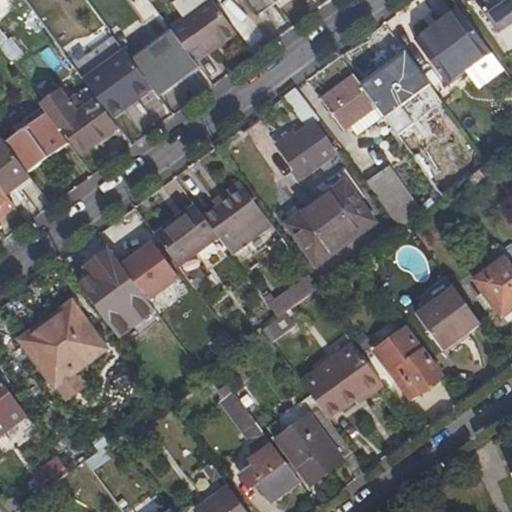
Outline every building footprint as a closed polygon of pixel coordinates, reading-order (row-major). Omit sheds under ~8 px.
[(210,0),(209,0),(169,27),(172,32),(194,61),(205,52),(206,54),(235,33),(210,0)] [(248,0),(259,14),(274,3),(272,0),(248,0)] [(501,35),(511,27),(511,0),(478,0),(476,2),(501,35)] [(479,84),(502,67),(460,9),(417,41),(447,82),(467,67),(479,84)] [(172,32),(131,61),(137,68),(154,91),(156,94),(196,65),(194,61),(172,32)] [(131,61),(123,49),(111,58),(125,77),(127,75),(137,68),(131,61)] [(377,106),(384,116),(428,83),(407,55),(381,74),(379,71),(361,85),(377,106)] [(137,68),(127,75),(132,83),(144,98),(154,91),(137,68)] [(96,73),(85,81),(98,99),(109,91),(96,73)] [(344,129),(377,106),(361,85),(356,78),(323,102),(344,129)] [(144,98),(132,83),(104,104),(118,124),(147,102),(144,98)] [(45,113),(59,131),(63,127),(81,151),(97,140),(100,144),(119,130),(96,100),(77,114),(60,91),(40,106),(45,113)] [(316,125),(320,122),(301,96),(290,104),(309,130),(297,139),(294,134),(279,145),(303,179),(337,155),(316,125)] [(45,113),(5,141),(27,173),(67,143),(59,131),(45,113)] [(0,142),(0,185),(6,195),(31,177),(27,173),(5,141),(3,140),(0,142)] [(399,230),(408,224),(421,214),(388,170),(367,186),(399,230)] [(0,216),(15,206),(6,195),(0,185),(0,216)] [(213,206),(217,210),(245,189),(242,185),(213,206)] [(347,211),(358,204),(345,186),(334,194),(347,211)] [(205,219),(219,240),(224,247),(265,217),(245,189),(217,210),(205,219)] [(373,224),(358,204),(347,211),(334,194),(289,226),(317,265),(373,224)] [(196,208),(156,237),(179,269),(219,240),(205,219),(196,208)] [(265,217),(224,247),(230,254),(271,225),(265,217)] [(186,288),(154,245),(135,258),(133,254),(120,264),(155,312),(186,288)] [(506,257),(501,249),(488,258),(494,267),(506,257)] [(120,264),(111,252),(87,270),(93,279),(81,288),(126,348),(162,321),(155,312),(120,264)] [(502,319),(511,311),(511,264),(506,257),(494,267),(475,281),(502,319)] [(278,320),(287,314),(295,308),(315,293),(319,290),(311,279),(271,309),(278,320)] [(482,324),(455,288),(417,315),(443,351),(482,324)] [(81,341),(93,333),(73,306),(62,315),(81,341)] [(278,320),(268,327),(278,340),(296,327),(287,314),(278,320)] [(107,352),(93,333),(81,341),(62,315),(51,322),(57,330),(28,350),(56,389),(78,372),(107,352)] [(413,401),(445,377),(415,336),(409,328),(377,352),(386,363),(413,401)] [(218,358),(236,346),(226,330),(207,342),(218,358)] [(354,345),(333,361),(364,402),(384,388),(354,345)] [(411,402),(413,401),(386,363),(377,352),(375,354),(411,402)] [(333,361),(301,384),(320,408),(329,422),(357,401),(360,405),(364,402),(333,361)] [(89,388),(78,372),(56,389),(70,401),(89,388)] [(0,435),(26,416),(0,381),(0,435)] [(241,440),(259,432),(243,393),(225,401),(241,440)] [(342,459),(351,451),(329,422),(320,408),(310,416),(308,412),(274,438),(309,487),(344,462),(342,459)] [(296,479),(271,445),(253,459),(252,463),(255,466),(247,473),(246,477),(253,486),(255,485),(268,500),(296,479)] [(57,456),(38,475),(53,491),(72,472),(57,456)] [(245,511),(226,485),(194,509),(196,511),(245,511)]
